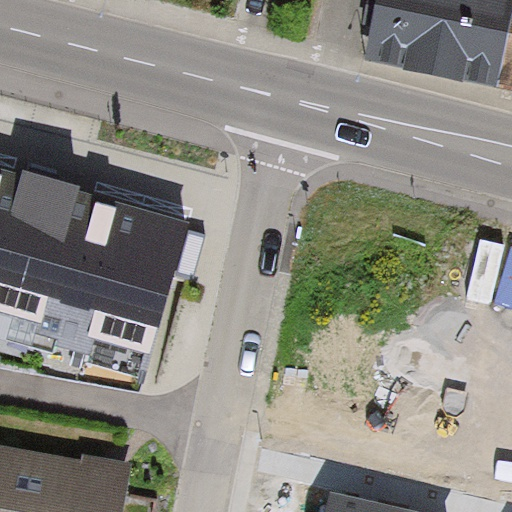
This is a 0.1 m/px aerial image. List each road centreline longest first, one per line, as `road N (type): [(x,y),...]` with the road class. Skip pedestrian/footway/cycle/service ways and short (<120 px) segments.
road 1 (residential): [(207,511),(292,99)]
road 2 (primary): [(292,99),(0,27)]
road 3 (primary): [(511,160),(292,99)]
